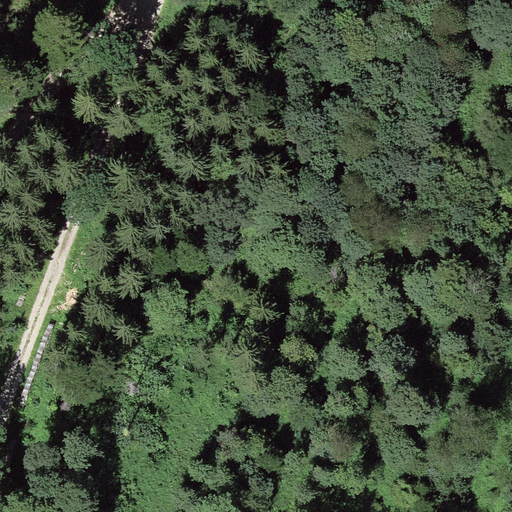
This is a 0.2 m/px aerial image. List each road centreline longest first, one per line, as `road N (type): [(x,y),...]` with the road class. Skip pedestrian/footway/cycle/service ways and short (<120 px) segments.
road 1 (track): [(156,0),(0,415)]
road 2 (track): [(130,0),(0,149)]
